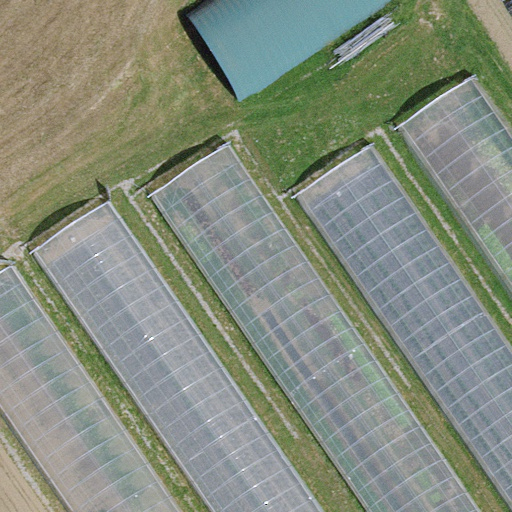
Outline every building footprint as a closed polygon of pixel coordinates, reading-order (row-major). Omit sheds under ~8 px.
[(387,0),(215,0),(195,14),(248,93),(387,0)] [(511,129),(480,83),(410,132),(511,280),(511,129)] [(511,347),(378,153),(310,200),(511,492),(511,347)] [(471,511),(234,155),(162,203),(367,511),(471,511)] [(313,511),(120,223),(49,269),(211,511),(313,511)] [(171,511),(26,293),(0,310),(0,410),(67,511),(171,511)]
